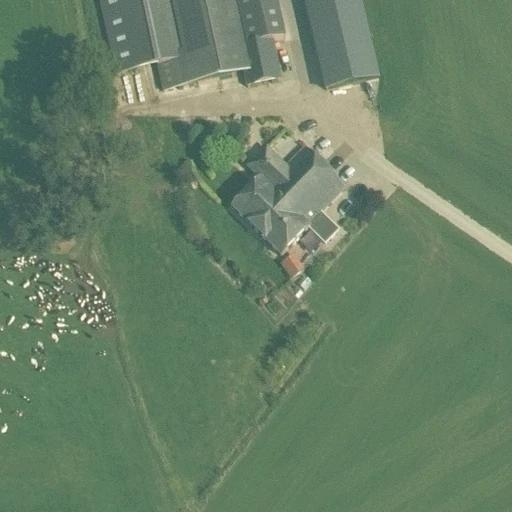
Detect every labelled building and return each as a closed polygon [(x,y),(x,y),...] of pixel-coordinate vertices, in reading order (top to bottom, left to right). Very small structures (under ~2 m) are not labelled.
[(99,0),(116,76),(157,67),(163,95),(199,87),(245,77),(247,89),(282,82),(274,42),(286,39),(277,0),(99,0)] [(357,0),(301,0),(324,93),(377,81),(357,0)] [(247,168),(259,182),(233,210),(282,258),(309,231),(326,246),(339,232),(337,231),(321,216),(346,189),(305,148),(286,166),(268,147),(247,168)] [(65,226),(74,191),(50,185),(41,220),(65,226)] [(291,282),(305,272),(294,257),(280,266),(291,282)]
